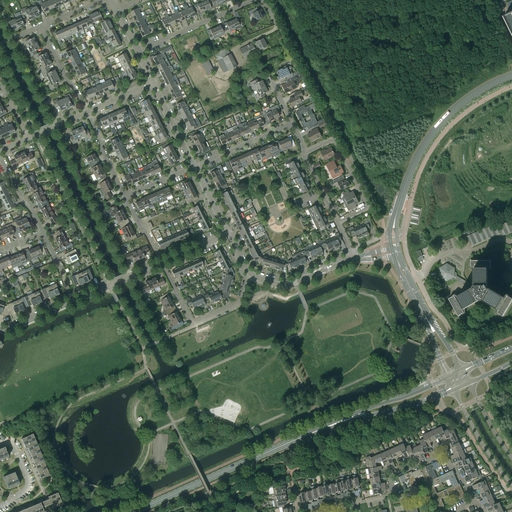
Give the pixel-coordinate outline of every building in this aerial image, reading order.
[(47,0),(48,1),(45,2),(49,11),(54,8),(49,0),(47,0)] [(58,6),(55,0),(49,0),(54,8),(58,6)] [(210,0),(206,0),(202,2),(206,11),(211,9),(214,8),(210,0)] [(220,0),(210,0),(214,8),(217,7),(217,6),(222,4),(220,0)] [(45,2),(42,4),(41,1),(39,1),(40,5),(44,13),(49,11),(45,2)] [(202,2),(197,4),(194,6),(198,15),(201,14),(201,13),(206,11),(202,2)] [(192,7),(188,9),(186,3),(184,4),(185,6),(190,18),(195,15),(192,7)] [(33,5),(34,7),(30,8),(35,18),(38,17),(37,16),(40,15),(35,4),(33,5)] [(183,7),(185,10),(181,12),(185,20),(190,18),(185,6),(183,7)] [(141,7),(138,9),(138,8),(130,12),(132,17),(140,13),(139,10),(142,9),(141,7)] [(30,8),(27,10),(26,8),(20,10),(22,14),(23,16),(26,15),(28,20),(31,19),(32,19),(35,18),(30,8)] [(261,10),(257,11),(255,8),(256,8),(248,12),(250,15),(252,14),(255,21),(264,17),(261,10)] [(185,20),(181,12),(178,13),(177,10),(175,11),(180,22),(185,20)] [(94,14),(97,22),(102,19),(99,11),(94,14)] [(180,22),(175,11),(173,11),(175,15),(171,16),(175,24),(180,22)] [(140,13),(132,17),(135,22),(146,17),(145,15),(142,17),(140,13)] [(511,13),(503,18),(511,35),(511,13)] [(18,18),(14,20),(18,29),(21,28),(24,26),(22,21),(25,20),(25,21),(23,16),(22,14),(17,16),(18,18)] [(97,22),(94,14),(88,16),(89,18),(92,24),(97,22)] [(175,24),(171,16),(168,17),(167,14),(165,15),(170,26),(175,24)] [(163,16),(165,19),(161,20),(165,28),(170,26),(165,15),(163,16)] [(148,16),(146,17),(135,22),(137,27),(145,23),(143,20),(149,17),(148,16)] [(236,19),(231,21),(235,30),(243,26),(239,17),(236,18),(236,19)] [(92,24),(89,18),(84,21),(89,32),(91,31),(90,28),(93,26),(92,24)] [(14,20),(11,21),(10,19),(8,20),(12,31),(15,30),(16,31),(18,29),(14,20)] [(103,29),(111,25),(108,20),(100,23),(103,29)] [(84,21),(79,23),(83,31),(86,29),(88,32),(89,32),(84,21)] [(235,30),(231,21),(226,24),(226,23),(223,24),(227,33),(235,30)] [(79,23),(74,25),(79,36),(81,35),(80,32),(83,31),(79,23)] [(145,23),(137,27),(140,32),(151,26),(150,25),(147,26),(145,23)] [(220,26),(215,28),(219,37),(227,33),(223,24),(220,25),(220,26)] [(79,36),(74,25),(69,27),(73,35),(76,34),(78,37),(79,36)] [(111,25),(103,29),(105,33),(113,29),(111,25)] [(151,27),(151,26),(140,32),(142,37),(150,33),(148,30),(154,27),(153,25),(151,27)] [(69,27),(65,29),(69,40),(71,40),(70,36),(73,35),(69,27)] [(215,28),(210,31),(210,30),(206,31),(210,41),(219,37),(215,28)] [(69,40),(65,29),(60,31),(63,39),(66,38),(68,41),(69,40)] [(113,29),(105,33),(107,36),(104,38),(105,40),(108,38),(116,34),(113,29)] [(63,39),(60,31),(55,33),(58,42),(58,41),(60,45),(61,44),(60,41),(63,39)] [(116,34),(108,38),(105,40),(105,41),(109,40),(110,43),(118,39),(116,34)] [(195,36),(188,39),(190,42),(187,43),(191,51),(200,47),(195,36)] [(34,38),(29,40),(27,38),(28,37),(21,40),(24,46),(26,45),(28,48),(37,43),(36,40),(35,41),(34,38)] [(110,43),(112,46),(109,48),(110,51),(113,49),(113,48),(121,44),(118,39),(110,43)] [(256,43),(252,45),(252,43),(239,50),(244,59),(256,53),(260,52),(259,50),(266,47),(263,39),(255,43),(256,43)] [(28,48),(29,51),(30,54),(34,52),(39,49),(38,46),(39,46),(37,43),(28,48)] [(68,58),(77,54),(74,49),(66,53),(68,58)] [(154,54),(155,56),(152,58),(155,63),(163,59),(161,54),(162,53),(161,51),(154,54)] [(40,52),(30,57),(30,58),(34,56),(36,61),(38,60),(40,63),(49,59),(48,56),(47,56),(46,53),(41,56),(39,53),(40,52)] [(119,63),(128,58),(125,53),(117,58),(119,63)] [(79,59),(77,54),(68,58),(71,63),(79,59)] [(236,67),(230,54),(218,61),(224,73),(236,67)] [(130,63),(128,58),(119,63),(122,67),(130,63)] [(165,58),(163,59),(155,63),(157,67),(165,63),(168,62),(165,58)] [(208,74),(214,71),(208,58),(202,61),(208,74)] [(51,61),(49,59),(40,63),(41,67),(43,69),(46,67),(51,65),(50,62),(51,61)] [(79,59),(71,63),(73,67),(81,63),(79,59)] [(165,63),(157,67),(159,72),(168,68),(170,67),(168,62),(165,63)] [(81,63),(73,67),(75,72),(84,68),(81,63)] [(130,63),(122,67),(124,72),(132,68),(130,63)] [(287,68),(286,66),(282,68),(282,69),(276,72),(279,76),(277,77),(278,81),(285,78),(286,80),(288,79),(294,76),(291,70),(292,70),(292,69),(292,68),(291,67),(290,67),(289,67),(287,68)] [(170,67),(168,68),(159,72),(162,77),(170,72),(172,71),(170,67)] [(81,79),(87,76),(84,68),(75,72),(78,77),(80,76),(81,79)] [(132,68),(124,72),(122,73),(124,77),(126,76),(134,72),(132,68)] [(49,73),(48,70),(42,73),(45,78),(47,77),(48,81),(58,76),(56,73),(54,70),(49,73)] [(137,77),(134,72),(126,76),(129,81),(137,77)] [(172,77),(170,72),(162,77),(164,81),(172,77)] [(288,79),(289,83),(282,86),(286,93),(296,88),(296,87),(297,86),(298,84),(299,82),(298,80),(303,78),(300,73),(297,75),(294,76),(288,79)] [(59,79),(58,76),(48,81),(50,84),(51,86),(55,84),(60,82),(59,79)] [(175,81),(172,77),(164,81),(166,86),(175,81)] [(105,82),(108,91),(113,88),(113,86),(115,85),(113,79),(105,82)] [(175,81),(166,86),(169,90),(177,86),(179,85),(177,80),(175,81)] [(262,81),(257,83),(255,80),(256,80),(249,83),(253,92),(255,91),(265,86),(264,83),(263,83),(262,81)] [(108,91),(105,82),(100,84),(104,93),(108,91)] [(99,95),(95,86),(94,83),(92,84),(93,87),(91,88),(94,97),(99,95)] [(104,93),(100,84),(95,86),(99,95),(104,93)] [(177,86),(169,90),(171,95),(179,91),(177,86)] [(255,91),(257,94),(255,95),(257,98),(256,99),(257,101),(265,97),(264,97),(262,94),(267,92),(266,89),(265,86),(255,91)] [(91,88),(85,90),(83,92),(85,97),(88,96),(89,99),(94,97),(91,88)] [(179,91),(171,95),(173,100),(175,99),(177,101),(183,98),(179,91)] [(294,94),(295,97),(289,101),(292,107),(302,102),(300,98),(303,96),(300,91),(294,94)] [(65,99),(62,100),(66,110),(69,108),(71,107),(69,101),(67,97),(65,99)] [(185,97),(183,98),(177,101),(178,104),(176,105),(178,110),(189,105),(185,97)] [(62,100),(58,101),(57,99),(52,102),(55,109),(55,108),(58,106),(60,112),(63,110),(63,111),(66,110),(62,100)] [(142,109),(150,104),(148,99),(140,104),(142,109)] [(153,109),(150,104),(142,109),(144,113),(153,109)] [(311,110),(309,106),(305,108),(304,105),(298,108),(299,111),(295,113),(300,121),(303,119),(301,115),(307,112),(309,116),(313,114),(311,110)] [(187,106),(178,110),(181,115),(189,111),(187,106)] [(275,109),(274,106),(269,109),(274,120),(279,117),(278,114),(280,113),(278,108),(275,109)] [(124,109),(119,111),(123,120),(128,117),(130,115),(128,110),(125,111),(124,109)] [(153,109),(144,113),(147,118),(155,114),(153,109)] [(265,113),(262,114),(265,120),(267,119),(269,122),(274,120),(269,109),(264,111),(265,113)] [(119,111),(114,113),(118,122),(123,120),(119,111)] [(189,111),(181,115),(183,119),(191,115),(189,111)] [(114,113),(110,115),(113,124),(118,122),(114,113)] [(155,114),(147,118),(149,122),(157,118),(155,114)] [(306,123),(303,119),(300,121),(304,129),(307,127),(308,130),(315,127),(313,124),(317,123),(313,114),(309,116),(311,120),(306,123)] [(113,124),(110,115),(105,117),(109,126),(113,124)] [(194,120),(191,115),(183,119),(185,124),(194,120)] [(109,126),(105,117),(100,119),(104,128),(109,126)] [(260,117),(255,120),(259,127),(264,125),(262,121),(260,117)] [(157,118),(149,122),(151,127),(160,123),(157,118)] [(197,118),(194,120),(185,124),(188,129),(190,128),(191,130),(200,126),(197,118)] [(259,127),(255,120),(251,122),(254,130),(259,127)] [(246,122),(241,124),(245,135),(250,133),(246,124),(246,122)] [(251,122),(246,124),(250,133),(250,131),(254,130),(251,122)] [(7,123),(5,124),(9,135),(15,132),(11,124),(8,126),(7,123)] [(160,123),(151,127),(153,131),(162,127),(160,123)] [(4,127),(0,129),(4,137),(9,135),(5,124),(3,125),(4,127)] [(241,124),(236,126),(241,137),(245,135),(241,124)] [(236,126),(231,128),(236,139),(241,137),(236,126)] [(79,128),(76,129),(80,139),(84,137),(86,136),(84,132),(82,127),(79,128)] [(162,127),(153,131),(156,136),(164,132),(162,127)] [(231,128),(227,130),(228,133),(231,141),(236,139),(231,128)] [(313,132),(311,133),(308,135),(311,142),(321,137),(317,128),(313,131),(313,132)] [(71,132),(73,137),(70,138),(70,137),(69,137),(72,144),(78,142),(77,140),(80,139),(76,129),(73,130),(73,131),(71,132)] [(193,133),(195,135),(192,137),(194,142),(203,138),(199,130),(193,133)] [(228,133),(227,130),(222,132),(223,135),(227,143),(231,141),(228,133)] [(156,136),(153,138),(154,138),(156,142),(158,141),(164,138),(167,137),(164,132),(156,136)] [(111,138),(112,141),(110,142),(112,147),(121,143),(117,135),(111,138)] [(227,143),(223,135),(218,137),(222,145),(227,143)] [(203,138),(194,142),(197,147),(205,142),(203,138)] [(292,140),(289,141),(288,138),(283,141),(287,149),(295,146),(292,140)] [(278,143),(279,146),(276,147),(279,153),(287,149),(283,141),(278,143)] [(205,142),(197,147),(199,152),(203,150),(205,152),(210,150),(209,147),(208,147),(205,142)] [(123,147),(121,143),(112,147),(115,151),(123,147)] [(171,145),(168,146),(167,143),(161,146),(165,154),(173,150),(171,145)] [(272,144),(267,146),(270,154),(271,156),(275,155),(276,156),(280,155),(279,153),(276,147),(274,148),(272,144)] [(271,156),(267,146),(262,148),(267,158),(271,156)] [(123,147),(115,151),(117,156),(125,152),(123,147)] [(257,149),(261,158),(262,161),(267,158),(262,148),(258,150),(257,149)] [(335,155),(331,148),(325,151),(325,150),(321,152),(325,160),(335,155)] [(261,158),(257,149),(252,151),(256,159),(260,157),(261,158)] [(176,155),(173,150),(165,154),(167,159),(176,155)] [(256,159),(252,151),(248,153),(251,161),(254,160),(255,162),(257,161),(256,159)] [(24,152),(19,154),(23,163),(33,158),(31,153),(25,155),(24,152)] [(125,152),(117,156),(119,161),(122,160),(123,162),(129,159),(128,158),(125,152)] [(252,163),(251,161),(248,153),(243,155),(247,165),(252,163)] [(14,157),(15,160),(9,162),(12,168),(23,163),(19,154),(14,157)] [(97,158),(96,159),(94,154),(85,158),(89,166),(99,161),(97,158)] [(178,160),(176,155),(167,159),(170,164),(168,165),(170,167),(177,164),(176,161),(178,160)] [(243,155),(238,157),(243,167),(247,165),(243,155)] [(243,167),(238,157),(234,159),(238,170),(243,167)] [(238,170),(234,159),(229,161),(234,173),(236,172),(235,171),(238,170)] [(161,171),(157,163),(156,160),(151,162),(152,163),(156,173),(161,171)] [(297,163),(295,160),(291,162),(290,160),(284,162),(286,165),(288,164),(290,169),(298,165),(297,163)] [(99,161),(89,166),(93,174),(102,170),(99,165),(100,164),(99,161)] [(337,168),(336,166),(333,161),(326,165),(333,178),(344,173),(340,166),(337,168)] [(152,163),(147,165),(151,176),(156,173),(152,163)] [(151,176),(147,165),(142,168),(143,170),(147,178),(151,176)] [(298,165),(290,169),(293,174),(300,170),(299,168),(300,167),(298,165)] [(213,169),(214,171),(210,174),(212,179),(221,174),(218,169),(219,169),(218,166),(213,169)] [(102,170),(93,174),(97,182),(106,177),(105,174),(104,174),(102,170)] [(137,182),(134,174),(132,170),(128,173),(129,175),(133,184),(137,182)] [(143,170),(138,172),(142,180),(147,178),(143,170)] [(302,173),(300,170),(293,174),(295,179),(303,175),(302,173)] [(32,172),(29,173),(20,178),(22,180),(25,185),(33,181),(36,179),(32,172)] [(142,180),(138,172),(134,174),(137,182),(142,180)] [(221,174),(212,179),(215,183),(223,179),(221,174)] [(133,184),(129,175),(124,177),(127,185),(132,183),(132,184),(133,184)] [(303,175),(295,179),(292,180),(294,183),(295,185),(297,184),(305,180),(304,177),(303,175)] [(108,180),(106,177),(97,182),(101,189),(109,185),(107,180),(108,180)] [(227,187),(223,179),(215,183),(217,188),(220,187),(222,190),(227,187)] [(344,179),(340,181),(338,183),(341,190),(350,186),(347,180),(345,181),(344,179)] [(189,182),(187,183),(185,180),(177,184),(180,189),(182,188),(183,191),(191,187),(189,182)] [(305,180),(297,184),(300,189),(308,184),(307,182),(306,183),(305,180)] [(37,189),(37,188),(33,181),(25,185),(27,190),(28,193),(31,192),(37,189)] [(308,184),(300,189),(302,194),(310,190),(309,187),(308,184)] [(109,185),(101,189),(99,190),(102,195),(103,194),(106,200),(112,197),(109,192),(112,190),(109,185)] [(40,187),(37,188),(37,189),(31,192),(32,195),(33,194),(35,199),(44,195),(40,187)] [(194,192),(191,187),(183,191),(185,196),(194,192)] [(168,188),(163,190),(167,200),(172,198),(168,188)] [(229,191),(226,192),(225,189),(219,192),(222,197),(225,202),(224,202),(226,207),(227,206),(229,211),(230,213),(238,210),(239,209),(229,191)] [(163,190),(158,192),(163,202),(167,200),(163,190)] [(7,192),(0,195),(0,196),(0,197),(2,201),(9,197),(8,194),(12,193),(10,191),(7,192)] [(158,192),(154,194),(157,202),(158,204),(163,202),(158,192)] [(188,204),(193,202),(192,199),(196,197),(194,192),(185,196),(187,199),(185,199),(188,204)] [(353,192),(349,194),(347,192),(343,194),(347,202),(356,198),(353,192)] [(157,202),(154,194),(149,196),(152,204),(157,202)] [(48,203),(44,195),(35,199),(38,204),(37,205),(38,207),(48,203)] [(149,196),(144,198),(148,206),(149,208),(153,206),(152,204),(149,196)] [(11,200),(9,197),(2,201),(5,206),(15,200),(14,198),(11,200)] [(144,198),(140,200),(140,201),(144,209),(143,208),(148,206),(144,198)] [(347,202),(345,203),(349,211),(351,210),(355,208),(354,205),(359,203),(356,198),(347,202)] [(16,202),(15,200),(5,206),(7,211),(14,207),(13,204),(16,202)] [(144,209),(140,201),(135,203),(139,211),(144,209)] [(197,204),(198,206),(192,208),(195,213),(202,210),(201,207),(199,202),(197,204)] [(48,203),(38,207),(40,210),(41,210),(43,215),(52,211),(48,203)] [(317,205),(310,208),(307,210),(309,215),(320,209),(319,207),(317,205)] [(113,214),(118,211),(116,206),(110,208),(113,214)] [(320,209),(309,215),(312,220),(322,214),(321,212),(320,209)] [(122,210),(118,211),(113,214),(116,219),(124,215),(122,210)] [(202,210),(195,213),(197,218),(205,214),(204,212),(203,212),(202,210)] [(238,210),(230,213),(231,216),(231,215),(233,218),(240,214),(241,214),(240,211),(239,212),(238,210)] [(52,211),(43,215),(46,220),(49,218),(51,224),(57,221),(52,211)] [(21,219),(24,228),(30,226),(29,224),(32,222),(28,214),(25,215),(25,217),(21,219)] [(206,216),(205,214),(197,218),(199,222),(207,219),(205,216),(206,216)] [(242,219),(240,214),(233,218),(234,220),(233,220),(234,223),(242,219)] [(324,217),(322,214),(312,220),(314,224),(325,219),(324,217)] [(127,220),(124,215),(116,219),(119,227),(129,222),(127,219),(127,220)] [(15,220),(15,222),(18,227),(19,230),(24,228),(21,219),(20,217),(15,220)] [(502,233),(502,235),(511,230),(511,218),(497,225),(497,223),(466,235),(471,245),(502,233)] [(208,221),(207,219),(199,222),(202,227),(209,223),(208,221)] [(244,223),(242,219),(234,223),(235,225),(236,225),(237,227),(238,227),(239,229),(245,226),(244,224),(245,224),(244,223)] [(326,221),(325,219),(314,224),(317,229),(319,228),(327,224),(326,222),(326,221)] [(364,224),(359,227),(363,237),(364,236),(364,237),(367,235),(369,234),(367,229),(370,227),(367,221),(363,222),(364,224)] [(130,225),(129,222),(119,227),(123,234),(132,230),(129,225),(130,225)] [(10,224),(5,226),(6,228),(9,236),(14,234),(12,229),(15,228),(13,223),(10,224)] [(210,225),(209,223),(202,227),(204,232),(211,228),(210,225)] [(9,236),(6,228),(5,226),(0,228),(1,230),(5,238),(9,236)] [(363,237),(359,227),(354,229),(353,227),(349,228),(352,235),(353,236),(356,235),(358,239),(360,238),(360,239),(363,237)] [(241,236),(249,232),(247,228),(239,231),(241,234),(240,234),(241,236)] [(56,232),(58,238),(55,239),(58,244),(66,240),(61,229),(56,232)] [(127,242),(136,238),(135,235),(134,235),(132,230),(123,234),(127,242)] [(186,230),(181,232),(184,240),(187,239),(189,237),(186,230)] [(184,240),(181,232),(176,234),(180,242),(182,241),(184,240)] [(249,232),(241,236),(242,239),(243,238),(244,241),(251,237),(249,232)] [(334,235),(335,237),(330,239),(334,249),(335,249),(338,248),(340,247),(337,241),(340,240),(338,233),(334,235)] [(175,244),(172,236),(167,238),(170,246),(173,245),(175,244)] [(254,242),(251,237),(244,241),(245,243),(246,246),(254,242)] [(318,245),(313,247),(317,257),(318,256),(318,257),(321,255),(323,254),(320,249),(323,248),(320,241),(319,239),(316,240),(318,245)] [(323,240),(320,241),(323,248),(326,246),(328,252),(330,251),(333,250),(334,249),(330,239),(324,242),(323,240)] [(66,240),(58,244),(60,249),(69,245),(66,240)] [(166,248),(162,240),(157,242),(161,250),(163,249),(166,248)] [(256,246),(254,242),(246,246),(247,248),(247,247),(249,250),(256,246)] [(146,246),(136,251),(139,260),(145,257),(143,254),(149,252),(146,246)] [(258,251),(256,246),(249,250),(250,252),(249,252),(250,255),(258,251)] [(43,247),(40,249),(39,247),(33,249),(37,258),(42,255),(42,256),(46,254),(43,247)] [(306,247),(303,248),(307,256),(306,255),(309,254),(311,259),(313,258),(313,259),(316,257),(317,257),(313,247),(307,249),(306,247)] [(304,251),(301,252),(296,254),(297,257),(301,265),(300,265),(301,265),(303,264),(306,262),(304,258),(307,256),(303,248),(304,251)] [(30,254),(27,255),(29,261),(37,258),(33,249),(28,251),(30,254)] [(223,251),(223,252),(222,249),(214,253),(217,257),(225,254),(223,251)] [(77,254),(76,253),(75,250),(64,255),(66,258),(67,259),(65,260),(68,264),(78,259),(77,259),(78,258),(78,257),(78,256),(77,254)] [(136,251),(131,253),(125,256),(127,261),(133,259),(134,262),(139,260),(136,251)] [(260,256),(258,251),(250,255),(251,257),(252,257),(253,259),(257,257),(260,259),(261,257),(260,256)] [(26,260),(24,257),(22,252),(17,254),(22,264),(27,262),(26,260)] [(22,264),(17,254),(13,257),(17,266),(22,264)] [(226,256),(225,254),(217,257),(219,262),(226,258),(225,256),(226,256)] [(263,258),(261,257),(260,259),(262,261),(261,265),(264,265),(264,266),(266,267),(269,258),(263,256),(263,258)] [(12,266),(8,257),(3,259),(6,267),(11,265),(11,267),(12,266)] [(8,257),(12,266),(11,267),(12,268),(17,266),(13,257),(8,258),(8,257)] [(297,257),(292,259),(296,267),(298,266),(300,265),(301,265),(297,257)] [(227,261),(226,258),(219,262),(221,267),(229,263),(228,260),(227,261)] [(195,261),(199,269),(203,266),(200,259),(198,260),(197,260),(195,261)] [(288,263),(286,263),(286,266),(289,266),(291,269),(294,268),(296,267),(292,259),(287,261),(288,263)] [(284,262),(279,261),(276,270),(279,270),(282,271),(283,266),(286,266),(286,263),(284,263),(284,262)] [(468,285),(468,287),(470,291),(456,299),(454,296),(448,299),(458,316),(464,313),(462,310),(478,300),(482,300),(499,310),(497,313),(502,316),(511,299),(507,296),(505,299),(489,290),(486,286),(486,267),(490,267),(490,261),(470,261),(470,267),(474,267),(474,284),(469,284),(468,285)] [(191,263),(188,264),(186,265),(189,273),(194,271),(191,263)] [(229,263),(221,267),(224,271),(226,270),(230,268),(231,268),(230,265),(229,263)] [(452,281),(455,279),(457,281),(458,279),(459,278),(456,276),(456,273),(454,272),(454,268),(447,264),(443,266),(439,268),(439,277),(447,281),(450,279),(452,281)] [(181,267),(179,268),(176,269),(180,277),(185,275),(181,267)] [(224,280),(232,282),(233,280),(233,277),(234,275),(230,268),(226,270),(226,275),(225,274),(224,280)] [(85,271),(80,273),(84,284),(89,282),(88,281),(89,280),(93,279),(89,269),(85,271)] [(174,270),(172,271),(175,279),(180,277),(176,269),(174,270)] [(80,273),(74,276),(71,277),(75,286),(78,285),(79,284),(80,286),(84,284),(80,273)] [(150,280),(154,289),(165,284),(162,279),(157,281),(155,278),(150,280)] [(145,282),(146,285),(141,288),(143,293),(154,289),(150,280),(145,282)] [(54,285),(50,286),(54,297),(59,295),(58,294),(60,293),(57,287),(59,287),(56,282),(54,283),(54,285)] [(221,291),(220,292),(222,294),(227,298),(228,297),(229,294),(229,293),(230,290),(231,287),(230,287),(222,285),(221,291)] [(45,288),(41,290),(45,299),(48,298),(50,297),(50,298),(54,297),(50,286),(45,289),(45,288)] [(38,292),(33,294),(37,304),(41,302),(41,301),(42,301),(42,300),(45,299),(41,290),(38,291),(38,292)] [(217,302),(213,293),(212,291),(204,294),(203,292),(206,300),(209,299),(211,304),(214,302),(214,303),(217,302)] [(218,291),(213,293),(217,302),(219,301),(219,300),(222,299),(222,300),(227,298),(222,294),(220,292),(219,293),(218,291)] [(171,302),(168,297),(169,296),(168,293),(158,298),(162,306),(171,302)] [(37,304),(33,294),(27,296),(24,297),(28,307),(31,305),(32,305),(33,306),(37,304)] [(201,295),(195,298),(200,308),(200,307),(200,308),(203,306),(205,305),(203,300),(201,295)] [(28,307),(24,297),(21,299),(15,301),(20,312),(24,310),(24,309),(25,308),(28,307)] [(195,298),(190,300),(189,298),(186,299),(189,306),(192,305),(194,310),(196,309),(196,310),(199,308),(200,308),(195,298)] [(6,305),(7,307),(10,314),(14,313),(15,312),(15,314),(20,312),(15,301),(10,304),(6,305)] [(162,306),(164,310),(163,310),(163,312),(162,313),(161,314),(162,315),(166,313),(166,314),(175,309),(174,306),(173,306),(171,302),(162,306)] [(177,312),(175,309),(166,314),(170,321),(179,317),(176,312),(177,312)] [(170,321),(172,326),(171,326),(171,328),(169,329),(170,332),(173,331),(173,330),(183,325),(182,322),(181,322),(179,317),(170,321)] [(443,431),(442,427),(437,429),(441,438),(442,437),(444,441),(447,439),(443,431)] [(448,428),(443,431),(447,439),(450,438),(452,442),(452,443),(458,440),(453,429),(449,431),(448,428)] [(437,429),(432,431),(436,440),(441,438),(437,429)] [(436,440),(432,431),(427,433),(431,442),(436,440)] [(427,433),(423,435),(422,436),(424,439),(428,448),(432,446),(430,442),(431,442),(427,433)] [(33,434),(21,439),(25,449),(28,448),(37,444),(33,434)] [(424,439),(420,441),(419,441),(421,445),(425,454),(429,452),(427,448),(428,448),(424,439)] [(452,443),(452,442),(449,444),(451,448),(460,445),(458,440),(452,443)] [(405,447),(403,443),(403,442),(398,445),(403,455),(404,454),(405,458),(409,456),(405,448),(405,447)] [(37,444),(28,448),(30,452),(39,448),(37,444)] [(415,444),(410,446),(412,449),(411,449),(415,458),(417,457),(418,461),(422,459),(416,447),(415,444)] [(398,446),(394,448),(398,457),(403,455),(398,445),(398,446)] [(410,445),(405,447),(405,448),(409,456),(410,456),(412,459),(415,458),(411,449),(412,449),(410,446),(410,445)] [(421,445),(416,447),(422,459),(425,458),(424,454),(425,454),(421,445)] [(460,445),(451,448),(453,453),(462,449),(460,445)] [(5,447),(0,449),(4,458),(9,456),(5,447)] [(39,448),(30,452),(31,457),(41,453),(39,448)] [(398,457),(394,448),(389,450),(393,459),(398,457)] [(462,449),(453,453),(454,455),(450,456),(452,460),(464,454),(465,454),(465,453),(464,454),(462,449)] [(384,451),(385,452),(390,465),(394,463),(392,460),(393,459),(389,450),(385,452),(385,451),(384,451)] [(384,453),(380,454),(380,455),(382,460),(384,463),(385,463),(386,466),(390,465),(385,452),(384,451),(384,452),(384,453)] [(41,453),(31,457),(33,461),(43,457),(41,453)] [(380,455),(380,454),(371,458),(371,457),(370,456),(366,458),(367,463),(369,463),(370,468),(370,469),(376,467),(376,463),(382,460),(380,455)] [(465,454),(464,454),(452,460),(453,463),(457,461),(458,463),(466,459),(464,455),(465,454)] [(43,457),(33,461),(35,466),(44,462),(43,457)] [(470,457),(466,459),(458,463),(459,466),(463,465),(463,466),(472,462),(470,457)] [(439,461),(425,467),(431,480),(437,478),(433,470),(441,467),(440,463),(439,461)] [(44,462),(35,466),(37,470),(46,466),(44,462)] [(473,462),(472,462),(463,466),(465,471),(474,467),(472,463),(473,462)] [(46,466),(37,470),(39,474),(48,471),(46,466)] [(370,469),(370,468),(368,469),(369,474),(378,472),(378,471),(382,470),(381,466),(376,467),(370,469)] [(412,473),(414,479),(415,479),(422,475),(426,483),(431,480),(425,467),(412,473)] [(476,472),(474,467),(465,471),(468,475),(476,472)] [(476,472),(468,475),(468,477),(464,478),(466,482),(481,475),(479,470),(477,471),(476,472)] [(48,471),(39,474),(41,479),(49,475),(48,471)] [(452,471),(439,477),(441,483),(449,479),(452,487),(458,484),(452,471)] [(15,472),(3,477),(8,489),(20,484),(15,472)] [(412,473),(411,472),(398,478),(401,483),(403,483),(408,480),(412,488),(418,485),(415,479),(414,479),(412,473)] [(352,480),(353,487),(360,486),(357,475),(351,476),(352,480)] [(352,480),(351,476),(345,478),(346,481),(347,489),(353,487),(352,480)] [(426,483),(425,483),(431,497),(432,496),(437,494),(433,486),(441,483),(439,477),(437,478),(431,481),(426,483)] [(487,485),(485,481),(485,480),(472,486),(474,489),(478,488),(478,489),(487,485)] [(458,484),(452,487),(446,490),(448,496),(456,492),(459,500),(465,497),(459,484),(458,484)] [(487,485),(478,489),(480,494),(489,490),(487,485)] [(276,494),(284,492),(284,491),(285,491),(285,486),(272,488),(273,495),(276,494)] [(446,490),(437,494),(432,496),(438,509),(444,507),(441,499),(448,496),(446,490)] [(489,490),(480,494),(482,499),(491,495),(489,490)] [(276,494),(273,495),(272,495),(273,501),(277,500),(284,499),(284,498),(284,497),(285,497),(284,492),(276,494)] [(48,497),(49,499),(53,508),(63,504),(58,493),(48,497)] [(491,495),(482,499),(483,500),(479,501),(481,505),(493,500),(494,499),(494,498),(493,499),(491,495)] [(277,500),(273,501),(275,507),(278,506),(278,508),(284,507),(283,505),(286,505),(285,503),(287,503),(286,498),(284,498),(284,499),(277,500)] [(49,499),(44,501),(48,510),(53,508),(49,499)] [(494,499),(493,500),(481,505),(482,509),(486,507),(487,508),(495,504),(493,500),(495,500),(494,499)] [(44,501),(40,503),(43,511),(44,511),(48,510),(44,501)] [(499,502),(495,504),(487,508),(488,511),(492,510),(492,511),(501,507),(499,502)]
